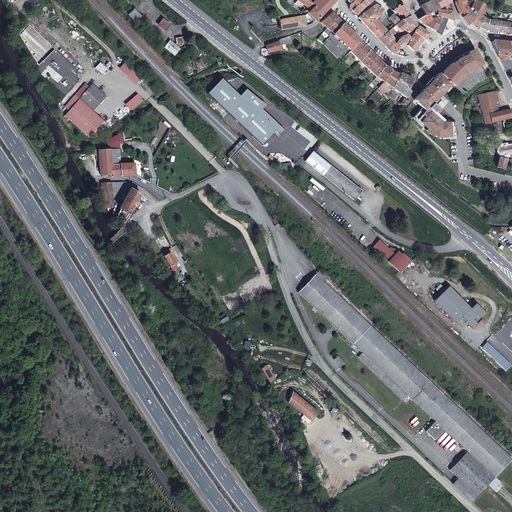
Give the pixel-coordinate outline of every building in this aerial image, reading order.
[(297,0),(310,10),(314,6),(311,3),(314,0),(297,0)] [(314,0),(311,3),(314,6),(310,10),(308,13),(315,21),(335,0),(314,0)] [(453,10),(450,2),(449,0),(430,0),(420,6),(422,9),(425,14),(425,15),(428,14),(436,9),(444,5),(446,10),(453,10)] [(469,9),(465,4),(466,1),(462,0),(457,0),(457,2),(459,6),(459,7),(464,15),(462,16),(462,17),(470,10),(469,9)] [(482,2),(480,1),(479,1),(475,0),(472,7),(476,12),(478,10),(482,2)] [(488,6),(482,2),(478,10),(483,13),(484,14),(488,7),(488,6)] [(358,4),(356,6),(352,10),(356,15),(364,7),(358,4)] [(407,11),(402,4),(399,6),(398,5),(393,11),(401,15),(403,14),(406,13),(407,11)] [(363,22),(377,38),(381,35),(382,36),(387,32),(375,18),(380,15),(384,10),(380,7),(375,5),(362,14),(358,17),(363,22)] [(476,12),(472,7),(469,9),(470,10),(462,17),(467,25),(476,17),(478,20),(482,15),(483,13),(478,10),(476,12)] [(141,16),(135,9),(134,9),(132,11),(129,14),(135,21),(141,16)] [(439,18),(438,15),(438,9),(436,9),(428,14),(431,20),(423,24),(434,31),(438,24),(439,22),(441,18),(439,18)] [(446,10),(438,9),(438,15),(439,18),(441,18),(446,20),(447,18),(453,21),(453,10),(446,10)] [(338,17),(332,12),(320,22),(327,28),(338,17)] [(414,20),(411,16),(409,16),(406,13),(403,14),(404,18),(402,19),(407,26),(414,20)] [(399,20),(393,14),(389,18),(388,18),(395,25),(399,22),(399,20)] [(431,20),(428,14),(425,15),(425,14),(424,15),(423,16),(418,19),(423,24),(431,20)] [(478,20),(476,17),(467,25),(468,25),(471,23),(477,29),(479,26),(486,18),(482,15),(478,20)] [(304,16),(279,20),(280,30),(290,29),(305,26),(304,16)] [(343,23),(338,17),(327,28),(329,30),(331,32),(333,33),(343,23)] [(446,20),(441,18),(439,22),(438,24),(434,31),(441,35),(446,20)] [(509,23),(489,19),(486,18),(479,26),(480,27),(481,27),(486,29),(507,32),(509,23)] [(407,26),(402,19),(399,22),(395,25),(401,32),(403,30),(407,26)] [(416,24),(414,20),(407,26),(403,30),(409,32),(416,24)] [(343,23),(333,33),(333,34),(350,51),(356,44),(351,39),(356,35),(343,23)] [(429,34),(418,26),(414,32),(424,39),(429,34)] [(391,36),(388,31),(387,32),(382,36),(381,35),(377,38),(383,45),(384,45),(388,42),(393,38),(391,36)] [(424,39),(414,32),(411,37),(420,44),(424,39)] [(409,36),(408,34),(406,34),(398,38),(398,39),(399,38),(404,45),(406,43),(407,44),(411,38),(409,37),(409,36)] [(360,40),(356,35),(351,39),(356,44),(360,40)] [(292,42),(290,36),(282,38),(283,44),(287,43),(292,42)] [(397,40),(394,37),(393,38),(388,42),(384,45),(388,50),(395,43),(397,40)] [(420,44),(411,37),(411,38),(407,45),(413,51),(416,48),(418,46),(420,44)] [(404,45),(399,38),(398,39),(397,40),(395,43),(400,48),(404,45)] [(180,49),(170,40),(164,46),(175,55),(180,49)] [(342,53),(328,40),(324,45),(337,58),(342,53)] [(370,50),(360,40),(356,44),(350,51),(357,58),(360,61),(370,50)] [(511,56),(510,41),(493,40),(491,42),(498,54),(501,60),(511,59),(511,58),(511,56)] [(279,45),(278,42),(266,46),(268,52),(280,49),(279,45)] [(400,48),(395,43),(388,50),(394,54),(404,56),(405,52),(398,50),(400,48)] [(385,65),(370,50),(360,61),(368,69),(376,76),(385,65)] [(473,53),(471,50),(466,53),(463,57),(466,61),(471,53),(474,56),(476,53),(476,52),(473,53)] [(357,58),(350,51),(347,54),(354,60),(357,58)] [(474,56),(471,53),(466,61),(463,57),(458,62),(452,67),(444,75),(445,75),(444,76),(442,73),(441,74),(440,75),(443,77),(446,79),(446,80),(447,81),(447,80),(449,82),(452,85),(465,70),(481,63),(476,53),(474,56)] [(463,57),(457,59),(456,60),(458,62),(463,57),(466,53),(462,55),(463,57)] [(199,70),(204,67),(201,59),(195,62),(199,70)] [(120,68),(136,83),(142,77),(126,62),(120,68)] [(481,63),(465,70),(452,85),(454,86),(467,72),(482,64),(481,63)] [(392,69),(385,65),(376,76),(384,82),(388,75),(391,70),(392,69)] [(452,67),(449,65),(442,73),(444,76),(445,75),(444,75),(452,67)] [(400,74),(394,71),(391,70),(388,75),(396,81),(398,79),(400,74)] [(414,79),(401,72),(400,74),(398,79),(404,83),(408,89),(414,79)] [(443,77),(440,75),(438,73),(418,95),(414,100),(422,107),(425,110),(427,109),(429,106),(432,103),(437,98),(450,84),(449,83),(449,82),(447,80),(447,81),(446,80),(446,79),(443,77)] [(396,81),(388,75),(384,82),(392,87),(396,81)] [(358,80),(354,76),(350,81),(355,84),(358,80)] [(266,105),(247,89),(240,96),(222,78),(207,93),(222,107),(262,145),(274,133),(278,137),(285,130),(262,108),(266,105)] [(404,83),(398,79),(392,87),(403,95),(407,98),(410,91),(408,89),(404,83)] [(106,97),(92,84),(79,99),(93,111),(106,97)] [(389,90),(382,84),(378,88),(384,93),(389,90)] [(496,91),(478,95),(481,109),(483,109),(485,109),(486,112),(486,113),(487,113),(488,113),(488,114),(489,114),(498,111),(497,106),(499,105),(496,91)] [(126,105),(131,111),(143,101),(138,95),(126,105)] [(93,111),(79,99),(64,115),(89,137),(93,133),(95,130),(96,130),(104,121),(93,111)] [(434,105),(432,103),(429,106),(427,109),(434,115),(436,113),(439,110),(434,105)] [(425,110),(422,107),(414,116),(417,119),(425,110)] [(454,122),(442,122),(434,115),(427,109),(425,110),(417,119),(437,137),(441,132),(445,136),(445,137),(454,136),(454,122)] [(489,114),(491,120),(491,122),(492,122),(511,117),(511,114),(511,109),(489,114)] [(120,163),(119,149),(118,143),(123,142),(121,134),(109,145),(110,150),(98,150),(100,175),(112,174),(112,176),(135,175),(134,163),(121,164),(121,163),(120,163)] [(511,144),(506,146),(505,145),(502,145),(502,147),(500,148),(498,150),(499,153),(501,155),(504,154),(504,156),(507,155),(507,154),(511,152),(511,144)] [(362,190),(313,151),(305,161),(354,200),(362,190)] [(507,159),(499,157),(496,167),(504,169),(507,159)] [(113,207),(111,182),(101,183),(103,208),(113,207)] [(141,194),(131,188),(120,208),(121,209),(118,214),(126,219),(129,213),(130,214),(135,206),(136,203),(141,194)] [(378,240),(372,246),(389,262),(397,253),(396,252),(396,251),(393,248),(389,247),(388,248),(378,240)] [(176,263),(170,253),(172,252),(173,251),(171,248),(162,253),(172,270),(177,266),(176,264),(176,263)] [(180,265),(172,252),(170,253),(176,263),(176,264),(177,266),(180,265)] [(397,253),(389,262),(399,272),(410,260),(402,252),(399,255),(397,253)] [(511,458),(316,274),(298,292),(314,307),(311,310),(315,314),(318,311),(362,352),(358,357),(404,399),(408,395),(435,421),(425,431),(435,440),(445,430),(467,451),(450,470),(458,478),(453,484),(471,501),(511,458)] [(471,309),(448,286),(434,300),(456,323),(462,317),(471,326),(484,313),(475,304),(471,309)] [(249,343),(241,340),(239,345),(248,348),(249,343)] [(511,365),(487,342),(481,348),(506,371),(511,365)] [(272,375),(267,365),(261,368),(270,382),(272,375)] [(318,412),(293,392),(288,403),(292,405),(303,415),(301,417),(309,424),(311,421),(318,412)]
